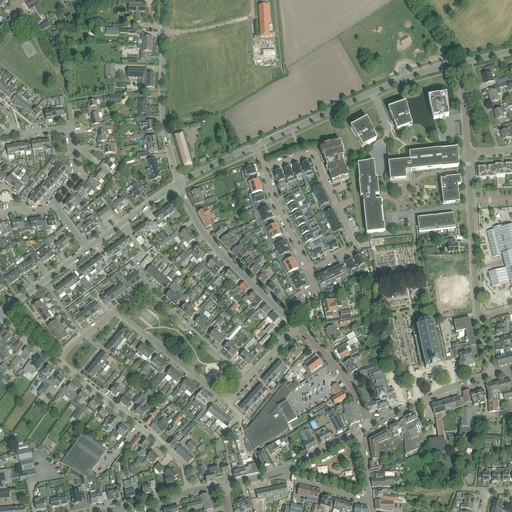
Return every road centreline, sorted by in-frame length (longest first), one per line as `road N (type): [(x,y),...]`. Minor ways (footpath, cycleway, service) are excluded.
road 1 (unclassified): [(253,145),(452,64)]
road 2 (residential): [(261,166),(313,152),(338,207),(355,246),(308,270)]
road 3 (residential): [(296,326),(200,231),(177,181)]
road 4 (residential): [(190,491),(182,464),(59,361)]
road 5 (unclassified): [(177,181),(160,115),(160,0)]
road 6 (residential): [(115,309),(144,293),(246,380)]
road 7 (residential): [(115,309),(218,396),(246,380)]
road 8 (unclassified): [(479,316),(466,150)]
road 9 (tertiary): [(368,426),(440,389),(490,376)]
road 10 (residential): [(368,426),(348,381),(296,326)]
